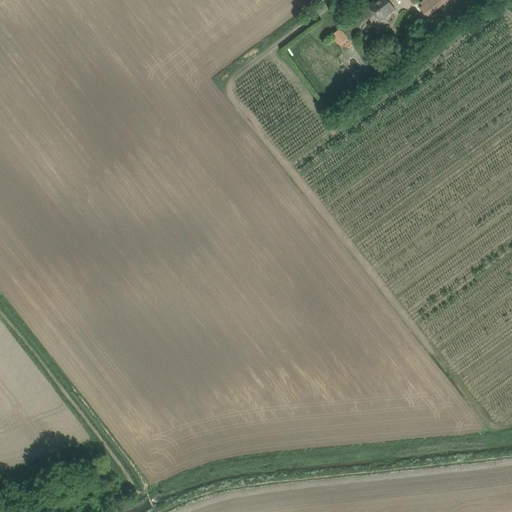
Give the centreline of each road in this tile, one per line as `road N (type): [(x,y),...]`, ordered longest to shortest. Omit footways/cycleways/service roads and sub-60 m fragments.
road 1 (track): [(160,511),(222,488),(511,454)]
road 2 (unclassified): [(223,80),(333,0)]
